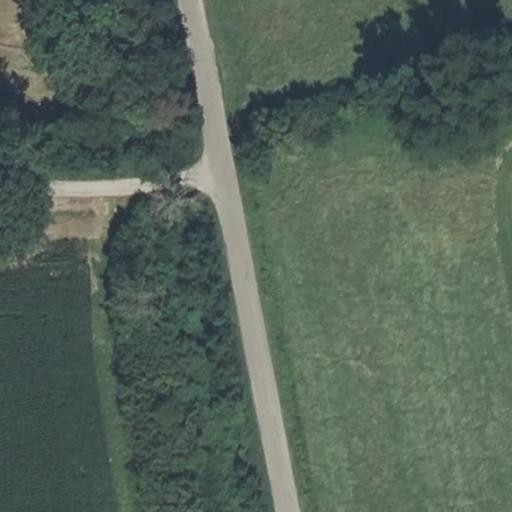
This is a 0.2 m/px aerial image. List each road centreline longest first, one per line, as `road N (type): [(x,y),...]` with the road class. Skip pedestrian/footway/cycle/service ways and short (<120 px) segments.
road 1 (tertiary): [(188,0),(284,511)]
road 2 (track): [(132,188),(109,260),(136,511)]
road 3 (track): [(132,188),(0,184)]
